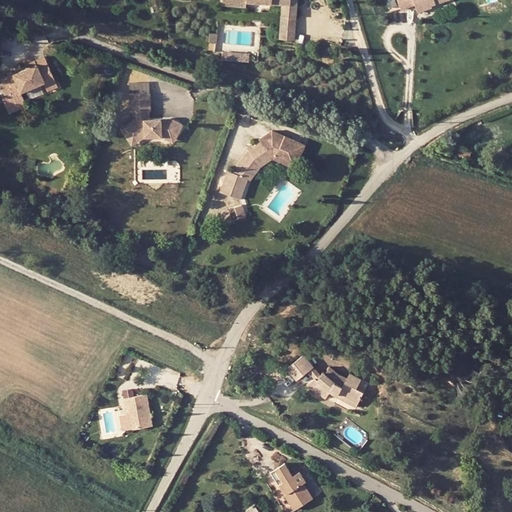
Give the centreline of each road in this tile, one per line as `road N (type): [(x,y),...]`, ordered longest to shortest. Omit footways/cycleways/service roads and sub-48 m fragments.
road 1 (residential): [(511,95),(452,121),(393,163),(299,269),(252,306),(208,394)]
road 2 (residential): [(208,394),(426,511)]
road 3 (residential): [(208,394),(147,511)]
